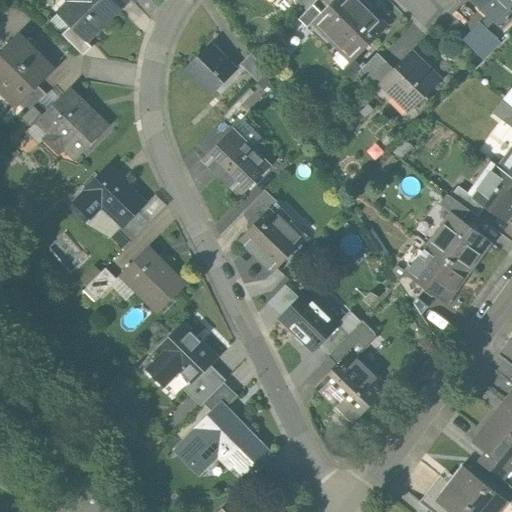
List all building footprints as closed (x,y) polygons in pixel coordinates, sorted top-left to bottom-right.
[(71,0),(64,7),(78,21),(79,22),(93,34),(125,2),(123,0),(71,0)] [(300,0),(309,8),(317,0),(300,0)] [(369,0),(334,0),(319,16),(358,55),(391,22),(369,0)] [(511,1),(511,0),(483,0),(495,12),(507,0),(510,4),(511,1)] [(506,37),(485,16),(468,33),(489,54),(506,37)] [(79,22),(78,21),(69,29),(90,50),(99,41),(93,34),(79,22)] [(25,30),(0,55),(0,77),(1,78),(2,79),(7,74),(28,95),(44,79),(57,66),(33,43),(36,40),(25,30)] [(216,40),(193,63),(219,89),(242,65),(216,40)] [(258,47),(245,59),(263,76),(272,68),(258,47)] [(443,78),(414,48),(386,75),(415,105),(443,78)] [(28,95),(26,97),(35,105),(44,96),(53,87),(44,79),(28,95)] [(54,106),(44,116),(57,129),(52,133),(67,147),(71,143),(83,155),(116,122),(102,109),(101,110),(88,98),(90,96),(77,83),(54,106)] [(35,105),(26,113),(37,124),(44,116),(54,106),(44,96),(35,105)] [(511,99),(507,96),(499,107),(511,117),(511,99)] [(279,158),(241,121),(209,153),(247,190),(279,158)] [(511,164),(504,159),(501,157),(478,187),(477,189),(488,197),(511,214),(511,213),(511,164)] [(115,160),(93,181),(95,183),(82,196),(96,210),(108,197),(130,219),(143,206),(152,197),(115,160)] [(478,187),(465,177),(457,188),(475,202),(481,207),(488,197),(477,189),(478,187)] [(272,182),(252,202),(263,213),(277,200),(284,194),(272,182)] [(457,188),(454,187),(446,198),(456,206),(457,205),(468,212),(475,202),(457,188)] [(277,200),(263,213),(246,231),(279,264),(310,232),(277,200)] [(456,206),(434,236),(473,265),(496,234),(468,212),(457,205),(456,206)] [(130,219),(125,224),(137,235),(154,217),(143,206),(130,219)] [(434,236),(424,247),(420,247),(415,253),(416,257),(411,263),(410,264),(429,278),(451,295),(473,265),(434,236)] [(191,278),(155,241),(129,266),(165,303),(191,278)] [(429,278),(410,264),(411,263),(402,256),(398,261),(419,293),(429,278)] [(292,276),(273,295),(287,309),(306,290),(292,276)] [(343,315),(312,284),(306,290),(287,309),(319,340),(323,335),(342,316),(343,315)] [(370,308),(356,326),(369,335),(383,318),(370,308)] [(189,316),(165,341),(168,344),(152,360),(171,378),(187,362),(198,374),(216,356),(223,348),(189,316)] [(342,316),(323,335),(334,346),(353,327),(342,316)] [(393,376),(356,341),(322,376),(358,412),(393,376)] [(198,374),(191,382),(207,397),(210,394),(231,373),(232,372),(216,356),(198,374)] [(231,373),(210,394),(223,406),(244,385),(231,373)] [(511,393),(510,392),(479,432),(492,442),(511,457),(511,456),(511,393)] [(215,406),(185,436),(207,457),(225,439),(255,468),(262,460),(278,444),(240,407),(228,419),(215,406)] [(278,444),(262,460),(277,475),(298,471),(296,462),(298,460),(279,442),(278,444)] [(511,457),(492,442),(485,451),(508,470),(511,465),(511,456),(511,457)] [(511,511),(511,488),(469,455),(455,472),(447,466),(434,482),(455,499),(470,511),(511,511)] [(95,468),(37,511),(115,511),(125,499),(95,468)] [(455,499),(434,482),(426,492),(447,508),(455,499)] [(240,511),(230,500),(216,511),(240,511)]
